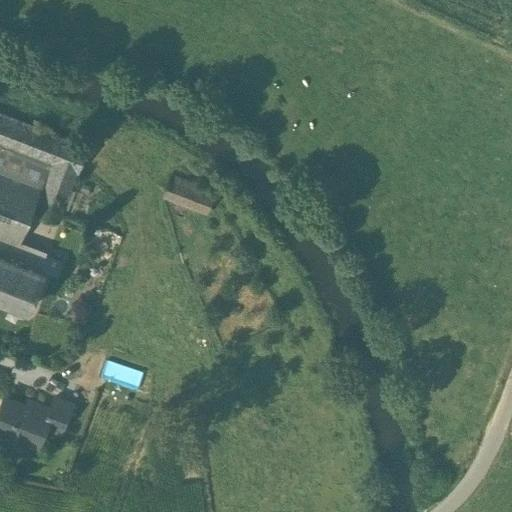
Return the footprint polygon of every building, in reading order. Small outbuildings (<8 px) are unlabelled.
[(88,147),(0,113),(0,144),(50,164),(41,186),(0,170),(0,255),(39,270),(46,252),(20,242),(31,212),(58,222),(62,213),(88,147)] [(50,164),(0,144),(0,170),(41,186),(50,164)] [(214,196),(169,179),(163,198),(208,214),(214,196)] [(0,255),(0,300),(27,311),(43,272),(0,255)] [(48,413),(5,397),(0,409),(0,429),(7,432),(4,440),(21,446),(24,438),(38,444),(44,426),(49,414),(48,413)] [(71,404),(54,397),(48,413),(49,414),(44,426),(61,432),(71,404)]
